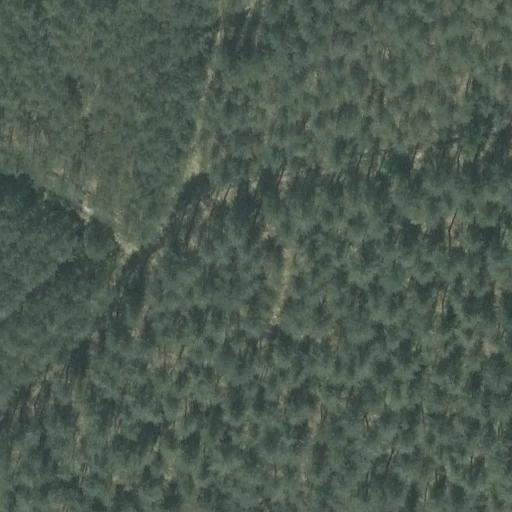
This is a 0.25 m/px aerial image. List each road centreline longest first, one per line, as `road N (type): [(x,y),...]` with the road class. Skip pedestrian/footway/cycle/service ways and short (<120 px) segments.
road 1 (track): [(0,160),(138,238),(189,171),(511,107)]
road 2 (track): [(138,238),(0,387)]
road 3 (track): [(47,336),(71,395),(79,511)]
